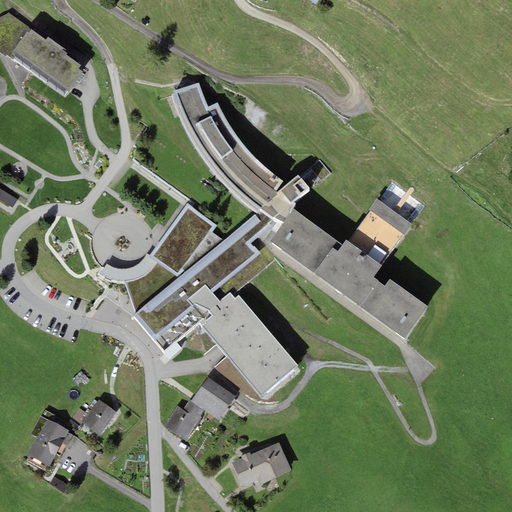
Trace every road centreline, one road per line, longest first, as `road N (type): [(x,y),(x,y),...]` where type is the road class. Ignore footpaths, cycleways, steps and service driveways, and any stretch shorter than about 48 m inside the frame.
road 1 (residential): [(155,426),(157,365),(148,349),(39,305),(8,260),(11,237),(30,219),(84,210),(123,162),(120,90),(108,56),(57,0)]
road 2 (residential): [(98,0),(226,77),(303,81),(339,105),(359,100)]
road 3 (track): [(359,100),(511,224)]
